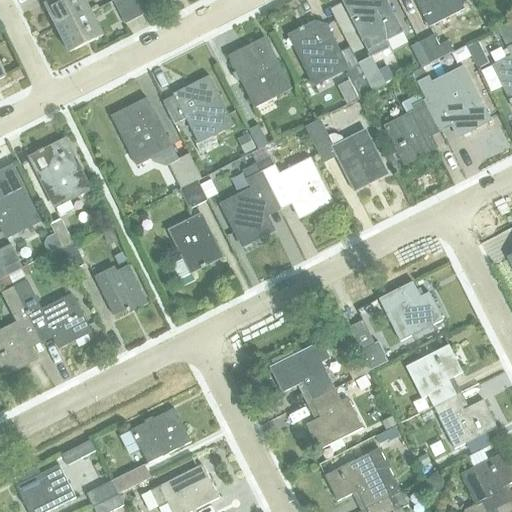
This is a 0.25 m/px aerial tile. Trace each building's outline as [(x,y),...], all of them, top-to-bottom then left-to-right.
[(57,0),(47,5),(59,29),(92,13),(86,0),(57,0)] [(137,20),(126,0),(117,0),(114,2),(126,25),(137,20)] [(140,0),(126,0),(137,20),(148,14),(140,0)] [(343,0),(367,49),(371,57),(389,48),(385,41),(402,32),(386,0),(343,0)] [(415,0),(430,28),(464,10),(463,8),(470,5),(467,0),(415,0)] [(92,13),(59,29),(71,53),(104,36),(92,13)] [(511,22),(498,29),(508,49),(508,50),(511,57),(492,66),(509,99),(508,100),(511,105),(511,104),(511,105),(511,22)] [(315,24),(289,37),(312,83),(323,77),(325,82),(347,70),(349,74),(361,68),(350,49),(347,50),(340,54),(326,26),(318,30),(315,24)] [(420,44),(431,64),(454,52),(449,42),(441,46),(435,36),(420,44)] [(265,40),(230,58),(237,73),(233,75),(237,83),(241,81),(255,108),(291,90),(265,40)] [(346,76),(359,100),(373,93),(361,68),(346,76)] [(418,84),(424,95),(438,124),(449,119),(458,138),(489,123),(489,124),(491,123),(462,70),(433,85),(431,86),(428,79),(418,84)] [(175,126),(186,120),(199,143),(234,125),(209,77),(173,95),(175,97),(163,103),(175,126)] [(438,124),(424,95),(403,106),(409,118),(387,129),(405,163),(436,147),(428,130),(438,124)] [(168,163),(183,189),(199,181),(198,179),(201,177),(188,152),(177,158),(164,132),(160,135),(155,125),(159,122),(147,99),(111,117),(136,165),(152,157),(168,163)] [(305,129),(323,164),(337,157),(355,191),(387,175),(365,132),(345,142),(343,139),(341,137),(335,135),(332,135),(328,137),(320,121),(305,129)] [(269,146),(259,126),(249,131),(259,151),(269,146)] [(30,157),(55,207),(90,189),(65,140),(30,157)] [(270,158),(258,164),(277,204),(289,198),(300,218),(332,202),(309,159),(279,174),(270,158)] [(277,204),(258,164),(244,171),(252,188),(221,204),(243,247),(276,230),(265,210),(277,204)] [(15,175),(0,182),(0,223),(7,237),(36,223),(25,202),(29,201),(15,175)] [(216,177),(205,182),(211,198),(223,193),(216,177)] [(199,181),(183,189),(183,190),(181,191),(191,210),(209,201),(199,181)] [(208,265),(223,257),(202,215),(171,231),(185,258),(173,264),(180,279),(203,268),(203,269),(208,267),(208,265)] [(51,225),(62,248),(73,242),(62,220),(51,225)] [(492,248),(509,242),(505,232),(489,238),(492,248)] [(63,249),(74,270),(85,265),(75,244),(63,249)] [(10,245),(0,250),(0,257),(7,271),(20,265),(10,245)] [(137,310),(149,303),(130,266),(118,271),(116,267),(96,277),(116,315),(127,309),(128,311),(131,310),(130,307),(134,305),(137,310)] [(28,282),(15,288),(39,335),(50,329),(59,348),(91,332),(72,295),(42,310),(28,282)] [(39,335),(15,288),(3,295),(17,322),(0,330),(0,364),(5,375),(37,359),(28,341),(39,335)] [(383,310),(400,342),(442,320),(428,293),(409,303),(406,298),(383,310)] [(349,327),(361,351),(374,345),(362,320),(349,327)] [(314,347),(270,367),(283,393),(298,385),(302,384),(311,401),(336,389),(323,364),(331,360),(322,343),(314,347)] [(379,345),(364,353),(371,367),(386,359),(379,345)] [(428,396),(433,407),(456,396),(449,381),(463,374),(450,346),(406,367),(422,399),(428,396)] [(336,389),(311,401),(319,417),(315,420),(307,425),(320,450),(363,428),(347,399),(342,401),(336,389)] [(456,396),(433,407),(454,449),(497,428),(484,401),(463,411),(456,396)] [(129,456),(143,449),(150,463),(193,442),(177,410),(120,439),(129,456)] [(389,443),(402,437),(397,427),(379,436),(383,444),(388,441),(389,443)] [(90,441),(76,449),(81,460),(96,452),(90,441)] [(358,491),(367,509),(390,497),(390,496),(400,492),(379,449),(325,476),(338,502),(354,493),(358,491)] [(463,511),(493,511),(511,503),(503,488),(511,483),(511,471),(503,454),(460,475),(476,506),(463,511)] [(432,474),(450,463),(446,456),(428,466),(432,474)] [(27,504),(30,511),(44,511),(77,496),(60,463),(42,473),(39,467),(21,475),(24,482),(18,486),(25,500),(23,501),(25,505),(27,504)] [(187,511),(217,497),(202,465),(159,486),(150,491),(159,507),(168,503),(172,511),(187,511)] [(144,466),(113,482),(119,495),(145,482),(151,479),(144,466)] [(113,482),(88,495),(89,497),(94,508),(119,495),(113,482)] [(390,497),(367,509),(368,511),(405,511),(404,508),(409,505),(402,491),(400,492),(390,496),(390,497)] [(119,495),(94,508),(96,511),(111,511),(124,505),(119,495)] [(493,511),(511,511),(511,505),(511,503),(493,511)]
